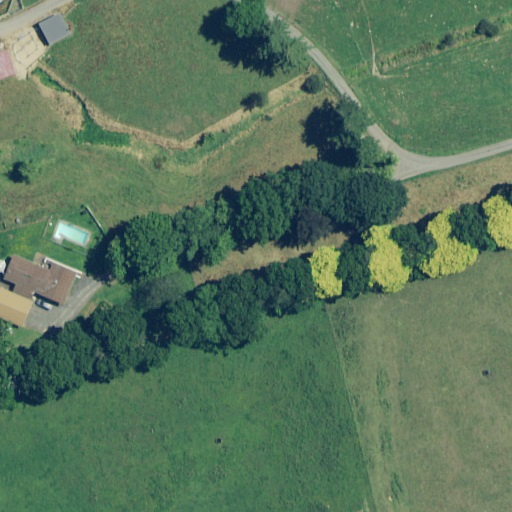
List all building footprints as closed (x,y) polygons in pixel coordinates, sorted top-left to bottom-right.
[(72,35),(61,14),(41,25),(51,45),(72,35)] [(0,80),(17,75),(9,51),(0,53),(0,80)] [(6,280),(17,285),(15,291),(31,298),(33,292),(65,306),(79,275),(50,262),(46,270),(15,257),(6,280)] [(9,262),(0,259),(0,272),(5,274),(9,262)] [(33,302),(0,288),(0,318),(22,328),(33,302)]
